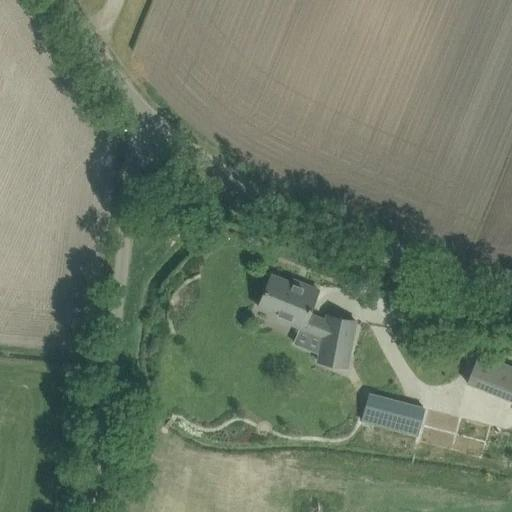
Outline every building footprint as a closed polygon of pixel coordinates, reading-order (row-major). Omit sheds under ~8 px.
[(160,235),(170,245),(171,246),(184,232),(173,222),(160,235)] [(294,281),(293,284),(271,276),(258,307),(278,316),(277,319),(323,338),(319,363),(347,368),(356,322),(328,317),(327,322),(310,315),(319,291),(294,281)] [(158,302),(157,324),(175,325),(176,302),(158,302)] [(467,383),(511,401),(511,367),(479,354),(467,383)] [(371,393),(363,420),(417,435),(424,407),(371,393)]
